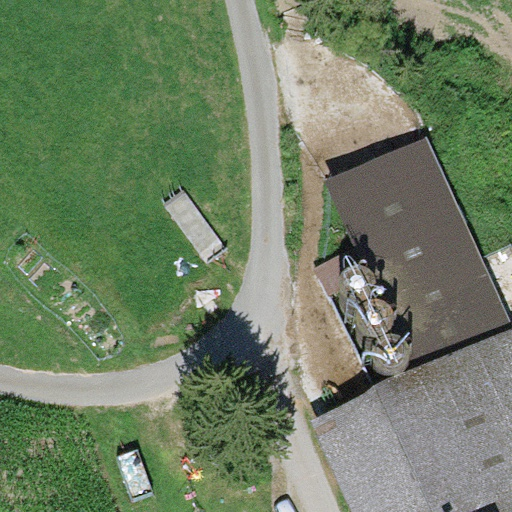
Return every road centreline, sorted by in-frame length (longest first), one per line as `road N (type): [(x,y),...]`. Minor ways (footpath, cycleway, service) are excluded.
road 1 (track): [(237,0),(268,185),(263,259),(243,327),(122,397),(0,373)]
road 2 (track): [(309,511),(243,327)]
